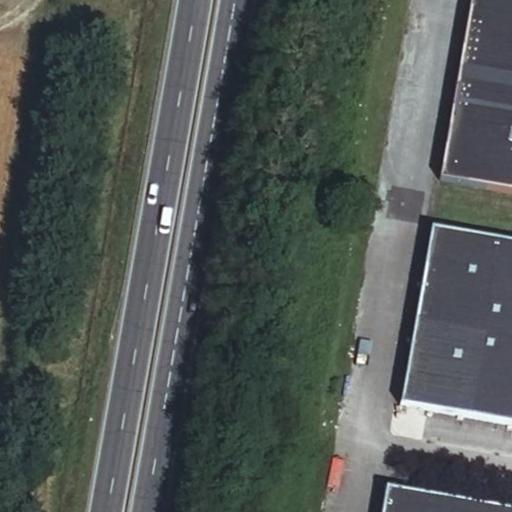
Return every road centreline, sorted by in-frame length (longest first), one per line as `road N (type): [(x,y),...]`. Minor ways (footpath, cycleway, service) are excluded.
road 1 (primary): [(146,511),(234,0)]
road 2 (primary): [(196,0),(108,511)]
